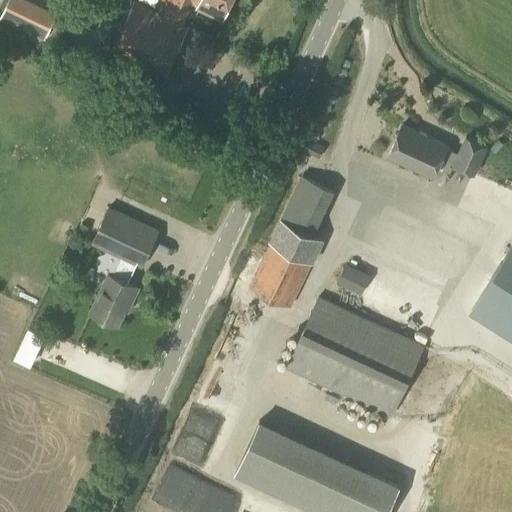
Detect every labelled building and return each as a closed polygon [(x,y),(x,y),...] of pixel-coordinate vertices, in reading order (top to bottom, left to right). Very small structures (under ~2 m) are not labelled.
[(160,0),(156,11),(133,1),(109,53),(165,77),(189,26),(183,24),(191,5),(198,7),(223,19),(231,0),(160,0)] [(56,36),(60,16),(11,6),(7,26),(56,36)] [(433,176),(447,146),(401,125),(388,155),(433,176)] [(475,175),(487,146),(464,135),(452,165),(475,175)] [(313,264),(324,239),(315,235),(335,190),(301,174),(280,218),(268,242),(269,242),(248,286),(290,308),(312,263),(313,264)] [(142,267),(159,230),(108,206),(91,244),(105,251),(104,252),(98,255),(95,261),(98,266),(96,270),(107,275),(90,312),(118,325),(127,305),(130,306),(138,288),(127,283),(136,264),(142,267)] [(484,230),(487,214),(475,212),(471,227),(484,230)] [(345,263),(336,282),(359,294),(368,275),(345,263)] [(386,275),(373,312),(442,338),(446,325),(426,318),(435,294),(386,275)] [(389,416),(423,345),(318,296),(284,368),(389,416)] [(22,342),(15,357),(30,365),(37,349),(22,342)] [(447,398),(459,406),(469,391),(457,383),(447,398)] [(265,413),(239,471),(330,511),(389,511),(406,476),(265,413)]
